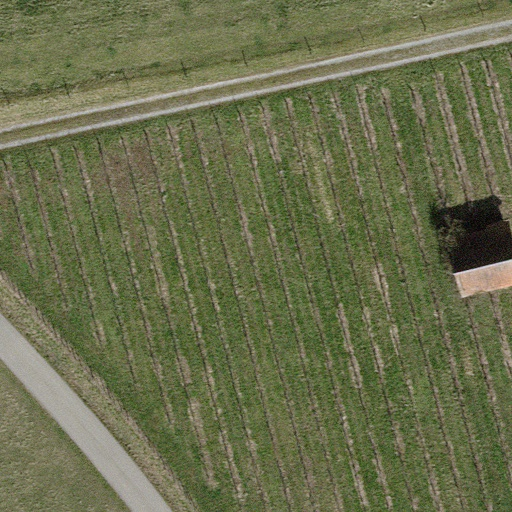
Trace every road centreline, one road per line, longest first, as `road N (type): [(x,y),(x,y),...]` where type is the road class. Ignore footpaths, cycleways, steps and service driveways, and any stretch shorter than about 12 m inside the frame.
road 1 (track): [(0,134),(511,21)]
road 2 (residential): [(163,511),(0,327)]
